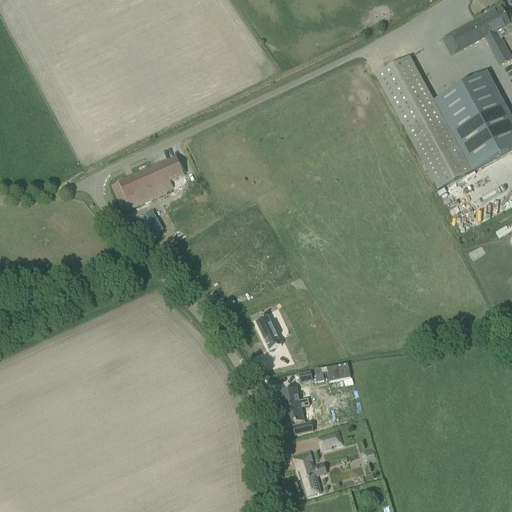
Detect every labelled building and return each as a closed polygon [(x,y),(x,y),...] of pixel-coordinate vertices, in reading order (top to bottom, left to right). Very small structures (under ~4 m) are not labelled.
[(490,50),(500,67),(511,60),(511,59),(503,43),(502,44),(496,33),(510,25),(501,9),(442,41),(451,57),(486,39),(491,49),(490,50)] [(375,77),(438,192),(511,151),(511,123),(485,74),(434,102),(410,58),(375,77)] [(112,187),(123,213),(167,194),(166,193),(173,190),(170,183),(184,176),(177,159),(112,187)] [(140,220),(151,238),(164,231),(152,212),(140,220)] [(268,318),(256,323),(270,353),(282,347),(268,318)] [(348,365),(326,369),(329,384),(351,379),(348,365)] [(315,371),(314,372),(317,384),(324,382),(321,370),(315,371)] [(310,373),(299,375),(301,384),(312,381),(310,373)] [(297,390),(280,394),(287,427),(293,426),(294,428),(293,429),(295,437),(314,433),(312,424),(305,426),(302,409),(310,408),(308,400),(299,402),(297,390)] [(339,431),(327,435),(331,450),(332,450),(332,449),(336,447),(337,448),(344,446),(339,431)] [(310,455),(293,460),(297,474),(298,474),(305,499),(321,495),(316,479),(319,478),(316,468),(313,468),(311,464),(312,463),(310,455)]
